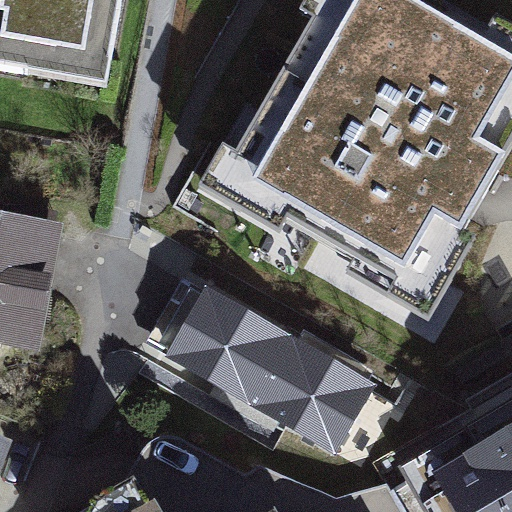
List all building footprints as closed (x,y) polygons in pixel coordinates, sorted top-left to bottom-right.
[(120,0),(0,0),(0,47),(107,68),(120,0)] [(511,2),(508,0),(491,0),(489,5),(480,0),(314,0),(238,132),(225,124),(200,167),(279,213),(287,199),(397,262),(387,280),(428,303),(477,219),(464,212),(511,128),(511,2)] [(64,215),(0,204),(0,352),(2,342),(41,348),(64,215)] [(192,279),(149,354),(335,462),(379,387),(192,279)] [(511,511),(511,408),(433,454),(467,511),(511,511)] [(0,423),(0,463),(14,429),(0,423)] [(288,511),(276,489),(236,511),(172,511),(150,476),(114,496),(119,503),(105,511),(288,511)]
